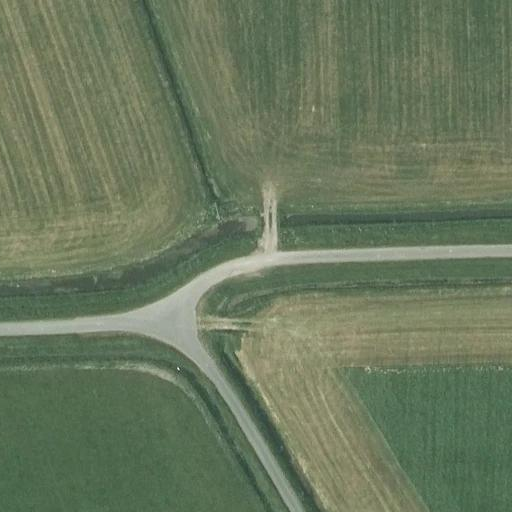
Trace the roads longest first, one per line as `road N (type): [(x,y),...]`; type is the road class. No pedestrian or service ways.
road 1 (unclassified): [(296,511),(168,315)]
road 2 (unclassified): [(0,329),(168,315)]
